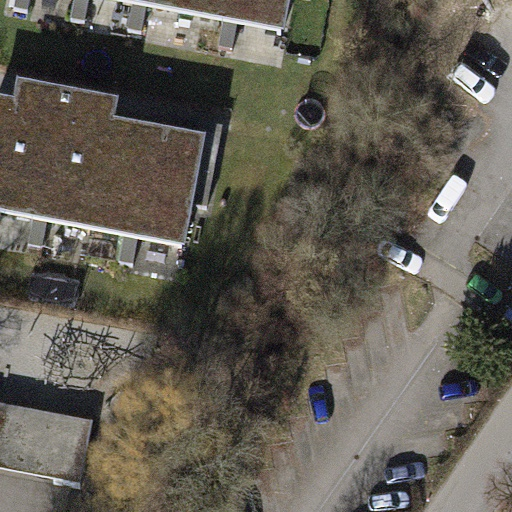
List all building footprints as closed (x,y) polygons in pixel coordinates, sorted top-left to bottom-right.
[(148,14),(150,0),(83,0),(83,2),(148,14)] [(217,26),(221,0),(150,0),(148,14),(217,26)] [(307,0),(311,1),(311,0),(221,0),(217,26),(284,38),(291,0),(307,0)] [(0,222),(43,230),(65,103),(19,95),(16,112),(0,109),(0,222)] [(114,242),(133,132),(117,129),(120,112),(65,103),(43,230),(114,242)] [(212,217),(227,133),(172,124),(169,138),(133,132),(114,242),(185,254),(192,213),(212,217)] [(0,472),(82,490),(95,426),(0,407),(0,472)]
